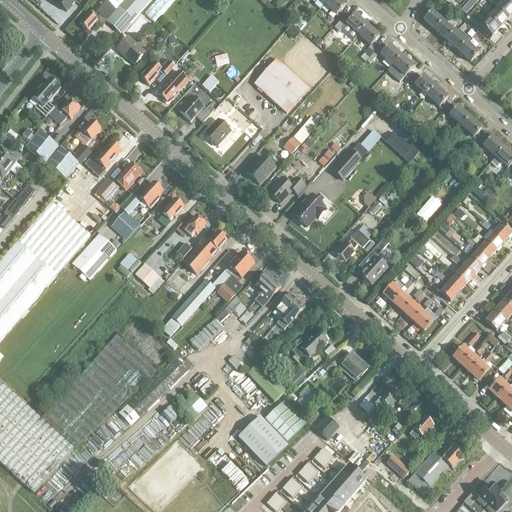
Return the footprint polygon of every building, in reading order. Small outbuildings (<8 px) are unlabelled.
[(74,0),(59,0),(60,1),(57,4),(66,12),(76,2),(74,0)] [(152,0),(102,0),(93,11),(94,11),(90,15),(89,14),(79,24),(89,33),(98,23),(103,27),(107,23),(121,35),(131,24),(152,0)] [(154,24),(175,0),(157,0),(144,15),(154,24)] [(318,0),(319,0),(314,5),(320,10),(324,5),(328,0),(318,0)] [(345,7),(337,0),(328,0),(324,5),(337,16),(341,20),(345,16),(340,12),(345,7)] [(466,15),(479,0),(471,0),(461,11),(466,15)] [(511,6),(505,1),(497,10),(508,19),(511,14),(511,6)] [(508,19),(497,10),(494,7),(490,11),(493,14),(489,19),(500,28),(508,19)] [(444,23),(439,19),(434,14),(432,12),(424,21),(436,32),(444,23)] [(350,21),(345,16),(341,20),(334,28),(339,33),(347,25),(359,36),(367,26),(355,15),(350,21)] [(482,20),(485,23),(481,28),(492,37),(500,28),(489,19),(485,16),(482,20)] [(444,23),(436,32),(448,42),(455,33),(444,23)] [(379,37),(367,26),(359,36),(371,47),(373,48),(376,51),(379,47),(374,43),(379,37)] [(467,44),(465,42),(460,38),(455,33),(448,42),(459,53),(467,44)] [(134,65),(145,53),(128,38),(117,50),(134,65)] [(467,44),(459,53),(471,63),(479,55),(479,54),(487,45),(482,41),(474,50),(467,44)] [(324,52),(328,47),(324,43),(320,48),(324,52)] [(389,46),(384,51),(379,47),(376,51),(371,57),(367,61),(371,64),(379,54),(381,55),(393,66),(401,57),(389,46)] [(215,57),(218,66),(230,62),(227,53),(215,57)] [(414,68),(401,57),(393,66),(410,82),(414,78),(409,74),(414,68)] [(157,75),(160,71),(166,76),(174,67),(168,61),(164,58),(162,58),(155,66),(154,65),(150,69),(149,68),(140,78),(149,86),(158,76),(157,75)] [(309,89),(277,60),(255,86),(287,114),(309,89)] [(158,94),(163,99),(163,102),(166,104),(168,104),(170,102),(170,99),(176,93),(177,94),(188,81),(178,72),(167,84),(158,94)] [(212,92),(219,80),(210,75),(203,87),(212,92)] [(423,77),(418,82),(414,78),(410,82),(427,97),(436,88),(423,77)] [(48,103),(60,90),(49,80),(32,99),(38,105),(34,109),(45,119),(54,109),(48,103)] [(448,99),(436,88),(427,97),(440,108),(441,110),(435,117),(428,119),(423,124),(429,129),(444,113),(448,109),(443,104),(448,99)] [(203,124),(214,111),(210,106),(203,113),(201,111),(205,107),(193,96),(178,112),(190,123),(196,117),(203,124)] [(69,102),(62,110),(57,106),(48,116),(61,127),(69,119),(70,120),(79,111),(69,102)] [(395,112),(399,109),(393,103),(390,107),(395,112)] [(457,107),(453,113),(448,109),(444,113),(449,117),(461,128),(470,118),(457,107)] [(312,117),(294,136),(302,144),(320,125),(312,117)] [(482,130),(470,118),(461,128),(474,139),(479,143),(482,139),(477,135),(482,130)] [(217,147),(230,132),(218,121),(204,136),(217,147)] [(91,141),(99,132),(90,123),(81,132),(83,134),(79,138),(86,144),(90,140),(91,141)] [(21,139),(26,143),(34,133),(29,128),(21,139)] [(26,148),(66,181),(79,165),(72,159),(39,132),(26,148)] [(343,182),(361,160),(367,153),(368,154),(381,139),(373,132),(360,147),(359,146),(353,153),(351,152),(333,172),(343,182)] [(387,140),(403,157),(412,149),(395,132),(387,140)] [(492,138),(487,143),(482,139),(479,143),(483,147),(496,159),(504,149),(492,138)] [(292,140),(284,149),(291,155),(300,146),(292,140)] [(92,159),(85,166),(101,181),(108,173),(104,169),(111,162),(112,163),(120,153),(110,144),(100,156),(98,155),(94,160),(92,159)] [(429,148),(426,145),(413,160),(416,163),(429,148)] [(84,146),(72,159),(79,165),(80,166),(92,153),(84,146)] [(21,157),(9,148),(5,154),(1,151),(0,152),(0,165),(10,173),(21,157)] [(511,165),(511,156),(504,149),(496,159),(491,164),(497,169),(502,164),(508,170),(511,173),(511,166),(511,165)] [(263,158),(247,175),(259,186),(275,169),(263,158)] [(0,184),(10,173),(0,165),(0,184)] [(132,165),(113,185),(108,180),(96,194),(106,204),(121,187),(125,191),(141,173),(132,165)] [(297,197),(306,187),(296,179),(291,184),(288,184),(282,179),(270,192),(272,194),(272,196),(280,204),(292,192),(297,197)] [(507,198),(511,191),(511,182),(509,180),(499,191),(507,198)] [(152,184),(143,194),(138,200),(150,210),(159,200),(157,198),(161,193),(152,184)] [(5,213),(12,219),(36,191),(29,185),(5,213)] [(486,205),(489,201),(495,195),(489,189),(483,196),(473,186),(469,190),(486,205)] [(365,188),(353,200),(364,212),(376,200),(365,188)] [(299,222),(307,228),(315,219),(317,221),(325,213),(323,211),(324,209),(319,205),(323,200),(318,196),(314,200),(311,198),(294,217),(295,218),(295,220),(297,222),(299,222)] [(175,219),(183,210),(173,201),(165,211),(166,212),(163,216),(169,222),(173,218),(175,219)] [(0,342),(91,237),(51,203),(0,262),(0,342)] [(373,217),(381,209),(376,204),(368,212),(373,217)] [(140,227),(128,217),(125,214),(114,226),(129,240),(140,227)] [(0,224),(5,229),(11,221),(4,215),(0,220),(0,224)] [(195,218),(186,228),(182,224),(175,231),(184,239),(187,235),(191,239),(195,234),(196,236),(205,227),(195,218)] [(482,220),(481,222),(504,242),(511,234),(502,225),(497,230),(495,228),(493,230),(485,222),(482,220)] [(481,222),(479,224),(481,226),(490,234),(488,236),(490,238),(486,242),(496,251),(504,242),(481,222)] [(354,251),(357,247),(361,251),(369,242),(357,231),(336,255),(346,263),(355,253),(354,251)] [(441,233),(435,241),(454,256),(460,248),(441,233)] [(204,240),(182,264),(196,276),(212,258),(210,257),(216,251),(217,252),(226,243),(216,234),(208,243),(204,240)] [(116,251),(99,236),(73,266),(89,281),(116,251)] [(470,239),(468,241),(489,259),(496,251),(486,242),(483,239),(476,246),(475,245),(475,244),(470,239)] [(384,240),(366,260),(371,264),(360,276),(372,286),(387,269),(376,259),(389,244),(384,240)] [(468,242),(466,243),(473,250),(468,256),(471,259),(481,268),(489,259),(468,241),(468,242)] [(368,255),(376,247),(372,243),(364,251),(368,255)] [(182,261),(191,250),(185,245),(176,255),(182,261)] [(121,263),(132,273),(141,263),(130,253),(121,263)] [(171,320),(172,320),(162,331),(170,338),(179,327),(180,328),(213,290),(217,293),(246,260),(240,255),(228,268),(229,269),(226,272),(225,272),(211,287),(205,281),(171,320)] [(454,256),(453,258),(473,277),(481,268),(471,259),(467,264),(464,262),(463,264),(454,256)] [(453,258),(451,260),(459,268),(457,270),(460,272),(456,276),(466,285),(473,277),(453,258)] [(243,288),(236,282),(239,279),(240,280),(253,266),(247,260),(217,293),(216,294),(228,305),(235,296),(243,288)] [(159,280),(144,266),(135,275),(150,289),(159,280)] [(439,273),(439,274),(436,271),(434,273),(437,276),(434,279),(438,283),(440,281),(444,285),(448,281),(439,273)] [(257,296),(259,297),(273,282),(266,275),(255,287),(260,292),(257,296)] [(450,283),(448,285),(458,294),(466,285),(456,276),(452,281),(450,283)] [(422,285),(425,281),(420,277),(417,280),(422,285)] [(392,285),(382,296),(393,305),(412,284),(409,281),(399,292),(392,285)] [(273,282),(259,297),(255,302),(262,308),(280,288),(273,282)] [(412,284),(393,305),(403,315),(422,293),(419,290),(410,301),(403,295),(413,284),(412,284)] [(448,285),(440,294),(450,302),(458,294),(448,285)] [(420,310),(413,304),(417,300),(423,293),(422,293),(403,315),(413,324),(433,302),(429,299),(423,306),(420,310)] [(272,315),(279,321),(296,303),(289,296),(272,315)] [(237,305),(241,300),(236,297),(232,301),(237,305)] [(433,302),(413,324),(424,333),(443,312),(440,309),(430,319),(423,313),(427,309),(433,302)] [(511,314),(511,309),(504,302),(495,312),(505,322),(511,314)] [(225,311),(226,311),(220,316),(224,320),(238,307),(234,303),(225,311)] [(303,309),(296,303),(279,321),(277,324),(284,331),(287,328),(303,309)] [(505,322),(495,312),(485,323),(496,332),(505,322)] [(318,333),(304,346),(301,343),(292,352),(304,364),(322,346),(324,348),(326,346),(324,345),(327,342),(318,333)] [(497,339),(505,345),(510,339),(503,333),(500,337),(499,336),(497,339)] [(462,367),(475,352),(470,348),(479,337),(476,334),(466,344),(470,347),(467,351),(463,347),(453,359),(462,367)] [(166,344),(169,341),(163,335),(160,339),(166,344)] [(158,372),(118,336),(45,416),(42,420),(75,450),(158,372)] [(253,351),(257,347),(249,339),(245,343),(253,351)] [(262,354),(271,345),(264,340),(256,348),(262,354)] [(480,363),(476,359),(479,356),(485,349),(480,346),(475,352),(462,367),(470,375),(481,363),(480,363)] [(131,427),(193,367),(180,354),(118,414),(131,427)] [(481,363),(470,375),(479,383),(489,371),(485,367),(493,357),(489,354),(480,363),(481,363)] [(355,383),(368,369),(352,355),(339,369),(355,383)] [(328,375),(336,367),(330,360),(321,369),(328,375)] [(275,403),(286,393),(259,365),(248,375),(275,403)] [(506,380),(511,374),(508,370),(502,377),(506,380)] [(295,391),(306,380),(299,373),(288,384),(295,391)] [(489,392),(498,400),(508,388),(499,380),(489,392)] [(74,449),(0,382),(0,464),(15,477),(34,494),(74,449)] [(310,388),(299,400),(305,405),(316,393),(310,388)] [(511,391),(508,388),(498,400),(506,407),(511,400),(511,391)] [(388,410),(399,398),(390,389),(379,401),(376,399),(371,405),(376,409),(381,403),(388,410)] [(192,420),(205,408),(193,395),(181,408),(192,420)] [(285,402),(265,421),(287,444),(307,425),(285,402)] [(171,408),(164,412),(171,423),(178,418),(171,408)] [(374,425),(383,415),(378,410),(369,420),(374,425)] [(288,448),(260,418),(238,439),(266,468),(288,448)] [(339,428),(327,418),(315,431),(327,442),(339,428)] [(422,439),(432,428),(423,419),(413,430),(414,431),(409,436),(417,444),(422,438),(422,439)] [(450,472),(462,459),(451,450),(441,461),(433,454),(407,483),(423,497),(447,469),(450,472)] [(324,451),(319,456),(329,465),(334,460),(324,451)] [(319,456),(314,461),(324,470),(329,465),(319,456)] [(403,480),(410,472),(393,458),(387,465),(403,480)] [(239,490),(249,481),(231,462),(221,471),(239,490)] [(308,465),(304,471),(314,480),(318,474),(308,465)] [(349,468),(342,477),(358,491),(366,483),(349,468)] [(304,471),(299,476),(309,485),(314,480),(304,471)] [(342,477),(335,485),(351,499),(358,491),(342,477)] [(293,480),(288,485),(298,494),(303,489),(293,480)] [(288,485),(283,491),(293,500),(298,494),(288,485)] [(335,485),(328,493),(344,507),(351,499),(335,485)] [(484,511),(501,494),(491,485),(480,498),(474,493),(464,504),(473,511),(484,511)] [(328,493),(321,501),(333,511),(340,511),(344,507),(328,493)] [(507,500),(501,494),(484,511),(499,511),(508,503),(506,501),(507,500)] [(277,495),(272,500),(282,509),(287,504),(277,495)] [(272,500),(267,506),(274,511),(279,511),(282,509),(272,500)] [(333,511),(321,501),(313,509),(316,511),(333,511)]
